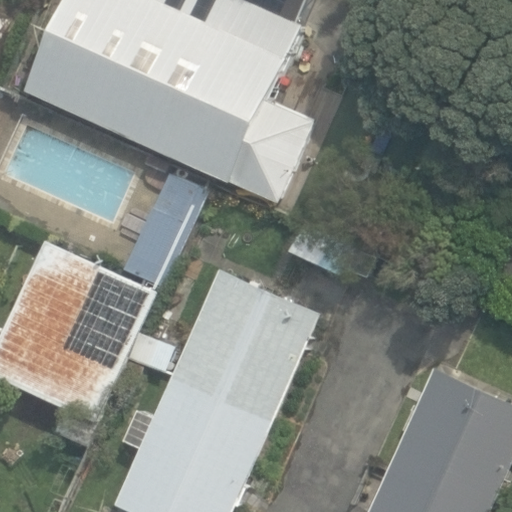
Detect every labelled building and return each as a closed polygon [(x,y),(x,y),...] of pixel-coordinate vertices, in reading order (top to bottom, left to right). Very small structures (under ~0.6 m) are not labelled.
[(78,0),(38,91),(288,202),(323,122),(279,103),(313,26),(255,0),(78,0)] [(395,167),(359,152),(340,200),(375,215),(395,167)] [(52,240),(0,360),(0,368),(110,415),(126,379),(140,385),(159,341),(151,337),(213,191),(174,174),(132,274),(52,240)] [(128,504),(147,511),(246,511),(335,315),(230,268),(164,416),(148,409),(134,441),(153,449),(128,504)] [(380,511),(500,511),(511,488),(511,398),(446,368),(380,511)] [(70,409),(59,432),(90,446),(101,423),(70,409)]
